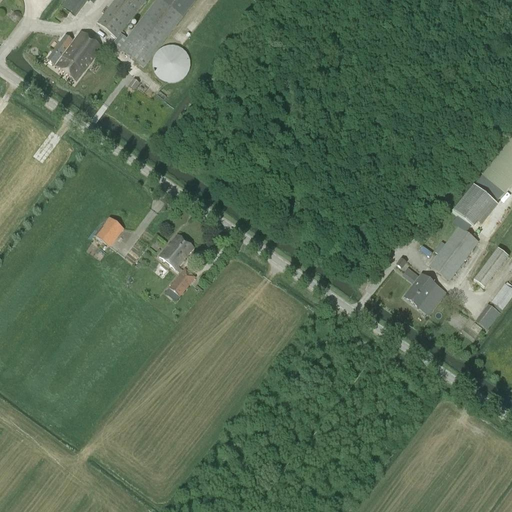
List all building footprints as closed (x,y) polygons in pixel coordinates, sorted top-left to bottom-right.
[(67,0),(62,8),(75,17),(86,1),(88,3),(90,0),(67,0)] [(115,0),(96,26),(116,40),(112,45),(119,50),(143,69),(195,0),(169,0),(167,4),(162,0),(156,0),(127,40),(120,35),(146,0),(145,0),(115,0)] [(75,82),(101,48),(81,33),(55,67),(75,82)] [(47,61),(54,66),(71,43),(64,38),(47,61)] [(155,76),(156,77),(157,78),(158,80),(159,81),(160,82),(162,82),(163,83),(165,84),(166,84),(168,85),(170,85),(171,85),(173,85),(175,84),(176,84),(178,83),(179,83),(181,82),(182,81),(184,80),(185,79),(186,77),(187,76),(188,75),(188,73),(189,72),(189,70),(190,68),(190,67),(190,65),(190,63),(190,62),(189,60),(189,58),(188,57),(187,56),(186,54),(185,53),(184,52),(183,51),(181,50),(180,49),(178,48),(177,47),(175,47),(174,47),(172,47),(170,47),(169,47),(167,47),(165,47),(164,48),(162,49),(161,49),(159,50),(158,51),(157,53),(156,54),(155,55),(154,57),(153,58),(153,60),(152,61),(152,63),(152,65),(152,66),(152,68),(152,70),(153,71),(153,73),(154,74),(155,76)] [(129,87),(134,90),(138,84),(133,81),(129,87)] [(511,139),(482,183),(487,186),(502,197),(499,201),(503,204),(511,191),(511,139)] [(482,225),(485,227),(502,205),(476,185),(455,213),(478,230),(482,225)] [(109,219),(95,237),(108,248),(122,230),(109,219)] [(448,283),(478,243),(457,229),(428,268),(448,283)] [(159,258),(175,271),(193,249),(177,236),(159,258)] [(477,284),(492,291),(510,255),(494,248),(477,284)] [(396,267),(401,270),(406,264),(400,260),(396,267)] [(184,270),(168,290),(177,297),(188,283),(190,285),(195,279),(184,270)] [(428,317),(445,295),(421,276),(403,299),(428,317)] [(492,304),(504,313),(511,301),(511,288),(506,285),(492,304)]
